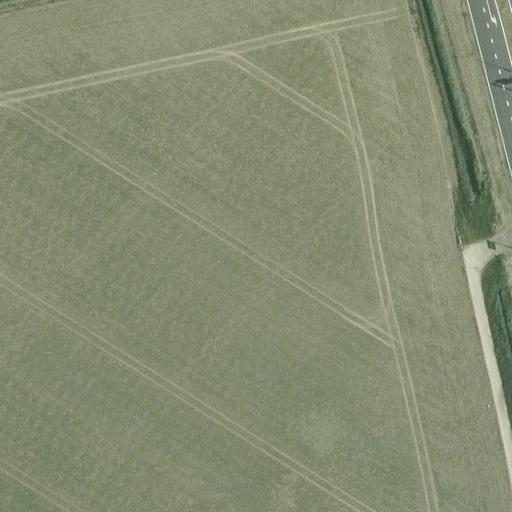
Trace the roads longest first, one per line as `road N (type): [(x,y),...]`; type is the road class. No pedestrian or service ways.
road 1 (track): [(511,473),(470,276),(472,257),(511,245)]
road 2 (primary): [(473,0),(511,157)]
